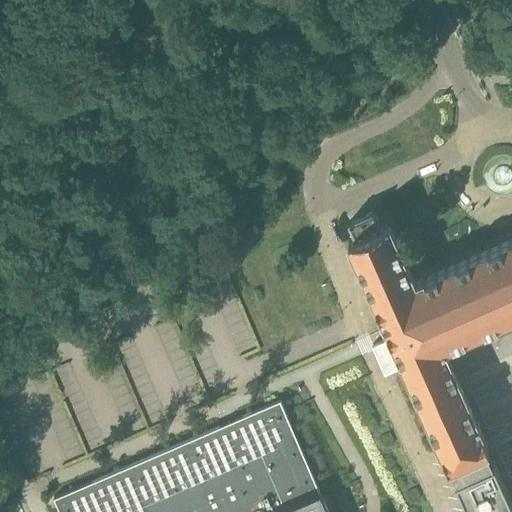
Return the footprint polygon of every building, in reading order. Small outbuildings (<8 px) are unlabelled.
[(356,236),(349,240),(385,319),(388,326),(382,329),(386,338),(373,344),(386,372),(405,363),(457,477),(472,511),(511,511),(511,492),(482,423),(484,422),(483,419),(481,420),(450,349),(452,348),(451,346),(511,318),(511,239),(416,283),(388,222),(380,225),(374,211),(350,222),(356,236)] [(0,336),(0,347),(6,361),(200,278),(190,255),(0,336)] [(241,355),(257,348),(225,274),(209,281),(241,355)] [(193,311),(176,318),(211,401),(228,393),(193,311)] [(190,409),(207,401),(173,320),(155,327),(190,409)] [(131,338),(115,344),(151,427),(167,421),(131,338)] [(94,353),(129,435),(147,428),(111,346),(94,353)] [(70,364),(53,372),(88,453),(105,446),(70,364)] [(50,373),(33,380),(68,462),(85,454),(50,373)] [(42,473),(0,374),(0,415),(27,479),(42,473)] [(328,511),(281,400),(236,419),(230,422),(54,497),(60,511),(328,511)] [(22,511),(19,503),(0,511),(22,511)]
